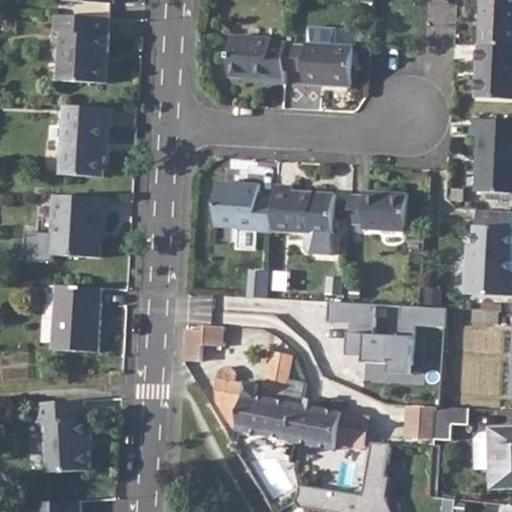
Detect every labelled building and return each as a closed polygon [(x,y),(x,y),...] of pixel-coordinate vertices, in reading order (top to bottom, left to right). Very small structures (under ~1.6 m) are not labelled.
[(66,0),(66,7),(113,9),(113,0),(66,0)] [(511,0),(482,0),(480,45),(511,45),(511,0)] [(111,23),(58,21),(57,37),(63,37),(61,85),(104,87),(105,57),(110,57),(111,23)] [(234,75),(251,76),(273,77),(273,82),(288,83),(289,69),(290,44),(290,43),(275,43),(275,37),(236,36),(234,75)] [(310,44),(309,70),(308,83),(355,86),(358,44),(310,42),(310,44)] [(290,44),(289,69),(309,70),(310,44),(290,44)] [(511,45),(480,45),(478,97),(511,99),(511,45)] [(115,115),(66,112),(64,182),(106,185),(109,134),(114,134),(115,115)] [(511,121),(476,120),(475,136),(481,137),(479,160),(484,160),(484,170),(483,191),(511,192),(511,121)] [(243,232),(278,234),(278,232),(279,197),(263,196),(263,187),(222,185),(221,228),(243,229),(243,232)] [(279,197),(278,232),(317,234),(316,248),(321,254),(337,254),(340,195),(316,194),(314,195),(298,194),(298,188),(280,187),(279,197)] [(353,196),(352,225),(368,226),(368,229),(410,231),(411,193),(369,191),(369,196),(353,196)] [(111,205),(60,202),(57,262),(105,265),(106,245),(107,236),(110,237),(111,205)] [(511,212),(480,210),(477,263),(471,263),(468,295),(511,297),(511,212)] [(256,299),(271,299),(272,274),(257,274),(256,299)] [(108,294),(62,292),(60,355),(106,357),(108,294)] [(380,306),(333,304),(332,324),(355,325),(354,345),(362,346),(362,358),(368,359),(368,365),(416,367),(418,328),(449,330),(450,310),(405,308),(403,338),(378,336),(380,306)] [(382,304),(381,331),(402,332),(402,304),(382,304)] [(477,304),(476,311),(504,313),(504,305),(477,304)] [(229,351),(230,329),(205,328),(205,333),(190,332),(188,365),(206,366),(207,350),(229,351)] [(263,346),(254,395),(278,400),(288,351),(263,346)] [(238,379),(218,372),(219,395),(230,398),(226,419),(242,424),(240,431),(332,451),(342,445),(347,414),(248,395),(248,382),(238,379)] [(84,399),(37,402),(38,422),(46,422),(50,473),(92,471),(90,441),(93,440),(91,419),(85,419),(84,399)] [(438,410),(413,408),(412,437),(437,438),(438,410)] [(437,438),(437,441),(453,441),(455,426),(471,426),(472,411),(438,410),(437,438)] [(347,414),(342,445),(368,449),(373,419),(350,414),(347,414)] [(484,435),(479,441),(480,470),(494,470),(496,489),(511,488),(511,429),(494,430),(494,435),(484,435)] [(389,479),(394,446),(375,445),(365,497),(303,486),(302,497),(292,507),(298,511),(392,511),(390,500),(393,480),(389,479)] [(80,511),(80,499),(32,502),(32,511),(80,511)] [(32,511),(32,502),(22,504),(21,511),(32,511)]
